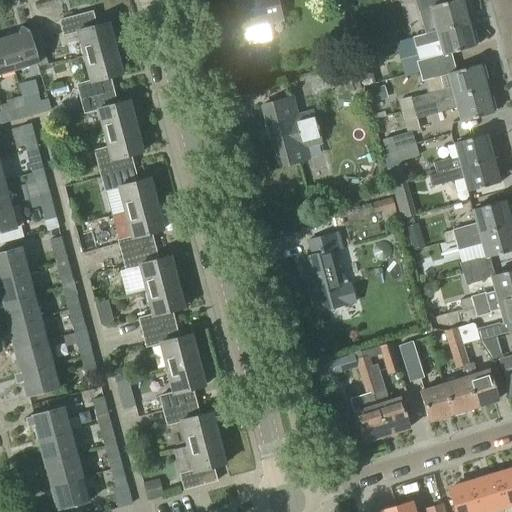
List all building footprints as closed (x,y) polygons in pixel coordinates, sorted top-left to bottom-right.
[(232,0),(241,31),(280,21),(274,0),(232,0)] [(435,31),(466,23),(460,0),(457,0),(451,2),(450,0),(416,0),(419,11),(429,9),(435,31)] [(92,11),(57,20),(62,37),(75,33),(82,57),(115,48),(108,23),(95,26),(92,11)] [(417,72),(453,62),(450,53),(473,47),(473,45),(478,44),(474,30),(469,31),(466,23),(435,31),(411,38),(414,49),(438,42),(441,54),(415,62),(417,72)] [(10,72),(37,64),(28,32),(20,26),(15,36),(1,40),(10,72)] [(0,74),(10,72),(1,40),(0,40),(0,74)] [(88,81),(75,85),(78,99),(112,90),(109,77),(122,74),(115,48),(82,57),(88,81)] [(376,52),(359,57),(362,70),(379,65),(376,52)] [(322,83),(357,74),(354,61),(318,70),(322,83)] [(412,109),(484,89),(482,81),(487,80),(483,65),(478,67),(478,66),(455,72),(453,62),(417,72),(420,82),(447,75),(450,87),(409,99),(412,109)] [(367,105),(387,99),(384,87),(364,92),(367,105)] [(484,89),(412,109),(415,120),(456,108),(460,122),(496,112),(492,97),(487,99),(484,89)] [(102,135),(136,126),(129,102),(117,105),(112,90),(78,99),(83,115),(96,111),(102,135)] [(33,93),(18,97),(24,118),(51,111),(47,99),(39,101),(36,93),(33,94),(33,93)] [(0,124),(24,118),(18,97),(0,102),(0,124)] [(295,114),(291,98),(261,106),(278,169),(310,161),(306,149),(322,145),(312,110),(295,114)] [(18,127),(24,151),(37,147),(31,124),(18,127)] [(99,177),(133,168),(130,156),(143,153),(136,126),(102,135),(106,147),(92,151),(99,177)] [(384,152),(414,144),(411,132),(381,140),(384,152)] [(435,174),(491,159),(485,135),(453,144),(457,158),(449,160),(448,159),(432,163),(435,174)] [(388,165),(418,157),(414,144),(384,152),(388,165)] [(43,171),(37,147),(24,151),(30,174),(43,171)] [(491,159),(435,174),(427,176),(430,188),(454,182),(453,181),(463,178),(466,191),(497,183),(491,159)] [(123,213),(156,204),(149,179),(137,183),(133,168),(99,177),(103,193),(117,189),(123,213)] [(49,194),(43,171),(30,174),(33,182),(24,185),(28,199),(49,194)] [(0,206),(9,204),(3,181),(0,181),(0,206)] [(49,194),(28,199),(31,209),(39,207),(43,222),(55,218),(49,194)] [(475,224),(451,230),(454,241),(509,225),(503,202),(471,210),(475,224)] [(9,204),(0,206),(0,243),(23,238),(20,226),(15,227),(9,204)] [(120,255),(154,247),(151,234),(163,230),(156,204),(123,213),(130,237),(116,240),(120,255)] [(360,232),(368,269),(399,263),(391,225),(360,232)] [(511,236),(509,225),(454,241),(456,251),(481,244),(484,256),(459,263),(462,274),(491,266),(488,257),(511,250),(511,236)] [(419,253),(431,252),(427,226),(416,227),(419,253)] [(341,286),(332,250),(341,248),(338,233),(307,241),(311,256),(302,258),(316,313),(353,303),(349,285),(341,286)] [(60,237),(48,240),(55,264),(67,261),(61,237),(60,237)] [(144,291),(177,282),(170,258),(158,261),(154,247),(120,255),(124,270),(137,267),(144,291)] [(0,278),(27,272),(21,248),(0,253),(0,278)] [(73,284),(67,261),(55,264),(61,288),(73,284)] [(496,301),(511,296),(511,270),(494,276),(491,266),(462,274),(465,286),(487,280),(486,279),(490,278),(494,291),(485,294),(484,292),(469,296),(472,308),(488,303),(496,301)] [(0,303),(0,304),(33,295),(27,272),(0,278),(0,303)] [(141,334),(175,325),(171,311),(184,308),(177,282),(144,291),(150,315),(137,318),(141,334)] [(422,300),(430,297),(435,288),(434,282),(419,287),(422,300)] [(73,284),(61,288),(67,311),(79,308),(73,284)] [(6,327),(39,318),(33,295),(0,304),(0,303),(0,313),(3,313),(6,327)] [(473,323),(478,341),(508,333),(506,324),(511,322),(511,296),(496,301),(502,323),(499,324),(498,323),(476,329),(474,322),(473,323)] [(491,315),(488,303),(472,308),(475,318),(491,315)] [(85,331),(79,308),(67,311),(73,334),(85,331)] [(12,350),(45,341),(39,318),(6,327),(12,350)] [(461,345),(462,345),(478,341),(473,323),(456,328),(461,345)] [(164,369),(197,361),(191,336),(179,339),(175,325),(141,334),(145,348),(158,345),(164,369)] [(462,345),(461,345),(456,328),(443,332),(455,369),(461,367),(468,365),(468,364),(462,345)] [(79,357),(91,354),(85,331),(73,334),(79,357)] [(18,373),(51,365),(45,341),(12,350),(18,373)] [(408,384),(422,379),(410,342),(396,346),(408,384)] [(361,358),(385,435),(409,428),(399,398),(388,402),(381,381),(376,382),(369,358),(380,355),(387,376),(400,372),(391,343),(359,351),(361,358)] [(91,354),(79,357),(85,381),(98,378),(91,354)] [(511,356),(498,360),(501,371),(502,371),(511,368),(511,356)] [(334,375),(350,370),(346,357),(330,362),(334,375)] [(362,443),(385,435),(361,358),(354,360),(365,396),(360,397),(365,409),(353,413),(362,443)] [(162,412),(196,403),(192,390),(204,387),(197,361),(164,369),(170,393),(158,396),(162,412)] [(465,378),(474,407),(497,400),(488,371),(476,374),(472,363),(468,364),(468,365),(461,367),(465,378)] [(51,365),(18,373),(12,374),(15,384),(21,382),(25,397),(57,388),(51,365)] [(511,368),(502,371),(505,382),(511,379),(511,368)] [(451,415),(474,407),(465,378),(442,385),(451,415)] [(428,422),(451,415),(442,385),(419,392),(428,422)] [(91,400),(97,424),(109,421),(103,397),(91,400)] [(185,448),(218,439),(211,414),(199,417),(196,403),(162,412),(166,426),(178,423),(185,448)] [(36,440),(69,431),(63,408),(24,418),(27,428),(33,426),(36,440)] [(115,444),(109,421),(97,424),(103,447),(115,444)] [(42,463),(75,455),(69,431),(36,440),(42,463)] [(218,439),(185,448),(191,471),(178,474),(182,491),(216,482),(213,468),(225,465),(218,439)] [(122,467),(115,444),(103,447),(109,471),(122,467)] [(49,487),(82,478),(75,455),(42,463),(49,487)] [(122,467),(109,471),(114,488),(126,485),(122,467)] [(511,470),(494,476),(503,506),(511,503),(511,470)] [(494,476),(471,483),(480,511),(483,511),(497,508),(503,506),(494,476)] [(82,478),(49,487),(55,511),(88,502),(82,478)] [(158,479),(142,483),(147,501),(163,496),(158,479)] [(454,511),(480,511),(471,483),(448,490),(454,511)] [(378,511),(411,511),(408,503),(378,511)]
